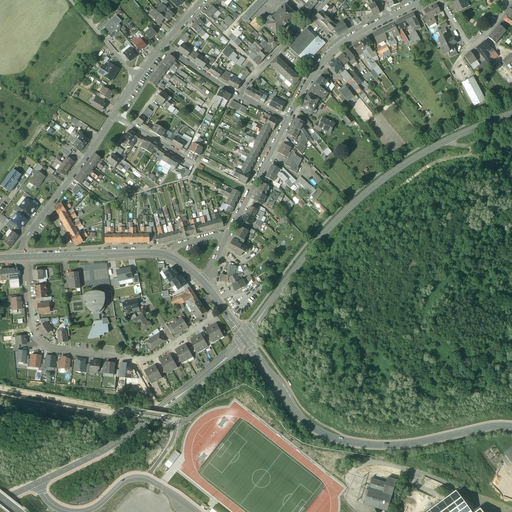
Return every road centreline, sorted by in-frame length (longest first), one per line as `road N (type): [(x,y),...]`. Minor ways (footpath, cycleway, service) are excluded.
road 1 (tertiary): [(245,337),(354,202),(417,155),(511,113)]
road 2 (tertiary): [(511,426),(398,444),(346,441),(304,419),(261,363)]
road 3 (residential): [(23,257),(34,335),(51,349),(142,359),(175,343)]
road 4 (tertiary): [(38,483),(106,448),(223,361)]
road 5 (residential): [(287,119),(325,62),(388,19)]
road 6 (unclassified): [(79,511),(139,476),(196,511)]
road 7 (residential): [(224,236),(287,119)]
